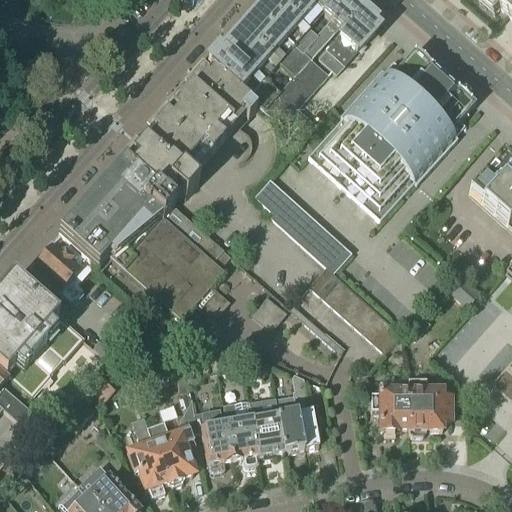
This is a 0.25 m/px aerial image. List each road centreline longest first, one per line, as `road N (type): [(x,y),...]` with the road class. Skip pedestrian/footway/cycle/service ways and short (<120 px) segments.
road 1 (residential): [(0,263),(233,0)]
road 2 (residential): [(176,0),(0,193)]
road 3 (residential): [(278,511),(351,491),(450,484),(509,511)]
road 4 (unclassified): [(511,96),(404,0)]
